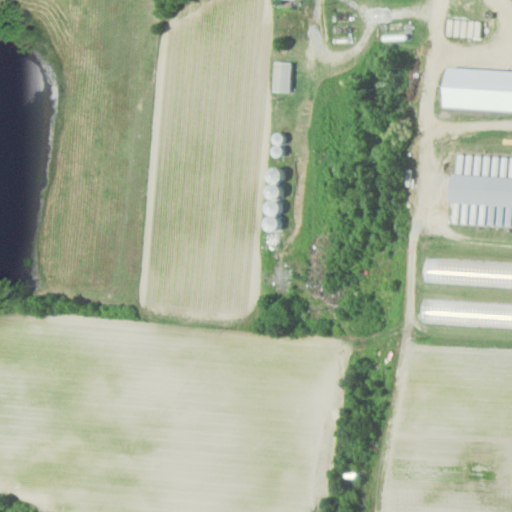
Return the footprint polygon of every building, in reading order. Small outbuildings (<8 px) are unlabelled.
[(294,63),(276,62),(276,93),(293,93),(294,63)] [(511,111),(511,71),(452,69),(450,109),(511,111)] [(511,177),(457,175),(455,205),(511,207),(511,177)] [(511,263),(429,260),(428,283),(511,286),(511,263)] [(425,323),(511,327),(511,304),(426,300),(425,323)]
